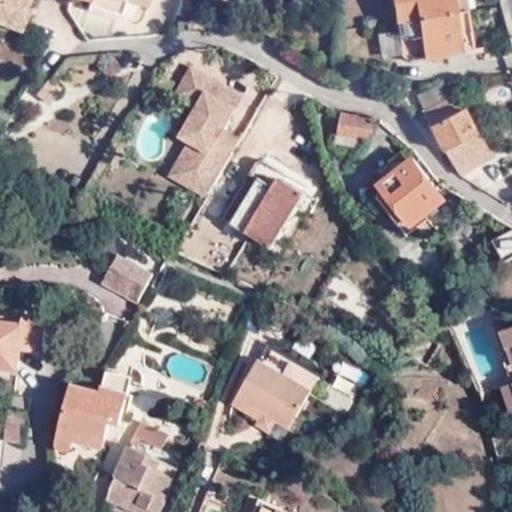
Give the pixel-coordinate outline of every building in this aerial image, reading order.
[(0,0),(0,22),(21,30),(27,15),(21,12),(25,0),(0,0)] [(119,18),(125,0),(124,0),(91,0),(91,2),(88,8),(119,18)] [(393,0),(397,22),(420,18),(456,13),(454,0),(393,0)] [(466,0),(454,0),(456,13),(466,11),(468,10),(466,0)] [(119,18),(88,8),(87,11),(118,21),(119,18)] [(472,47),(466,11),(456,13),(420,18),(426,58),(450,55),(449,51),(472,47)] [(191,187),(209,198),(242,141),(225,131),(237,109),(233,107),(230,94),(232,91),(194,69),(179,96),(201,109),(200,110),(201,124),(191,141),(193,142),(183,160),(200,171),(191,187)] [(49,79),(37,94),(48,103),(60,88),(49,79)] [(233,107),(237,109),(244,98),(232,91),(230,94),(233,107)] [(481,147),(458,94),(424,108),(442,149),(446,148),(461,175),(475,167),(468,155),(481,147)] [(185,137),(191,141),(201,124),(200,110),(185,137)] [(371,138),(375,117),(345,111),(341,134),(371,138)] [(414,158),(382,183),(414,223),(446,198),(414,158)] [(173,177),(191,187),(200,171),(183,160),(173,177)] [(267,167),(284,177),(286,172),(266,160),(259,161),(226,216),(235,221),(267,167)] [(308,192),(284,177),(267,167),(235,221),(276,246),(308,192)] [(414,223),(382,183),(376,189),(408,229),(414,223)] [(112,264),(118,250),(104,244),(98,258),(112,264)] [(142,299),(155,273),(126,258),(113,284),(142,299)] [(250,265),(242,283),(265,293),(273,277),(250,265)] [(147,330),(153,319),(143,314),(137,326),(147,330)] [(0,319),(0,367),(19,369),(21,350),(42,352),(45,317),(24,315),(23,322),(0,319)] [(511,382),(511,325),(498,330),(511,373),(511,376),(505,378),(507,384),(511,382)] [(426,367),(440,344),(419,330),(404,353),(426,367)] [(261,359),(238,397),(278,422),(290,430),(323,377),(276,349),(267,363),(261,359)] [(74,384),(56,448),(72,452),(76,441),(78,433),(106,440),(111,424),(120,427),(134,377),(109,371),(102,392),(74,384)] [(344,415),(352,400),(325,384),(317,398),(344,415)] [(278,422),(238,397),(234,405),(260,420),(257,425),(271,433),(278,422)] [(22,443),(27,412),(11,410),(6,440),(22,443)] [(137,437),(163,448),(168,436),(169,437),(170,433),(145,421),(137,437)] [(104,449),(106,440),(78,433),(76,441),(104,449)] [(177,467),(182,457),(163,448),(137,437),(135,435),(130,445),(177,467)] [(109,500),(137,511),(154,511),(155,511),(157,511),(177,467),(130,445),(114,476),(109,500)] [(137,511),(109,500),(108,501),(133,511),(137,511)] [(287,511),(263,500),(257,511),(287,511)]
